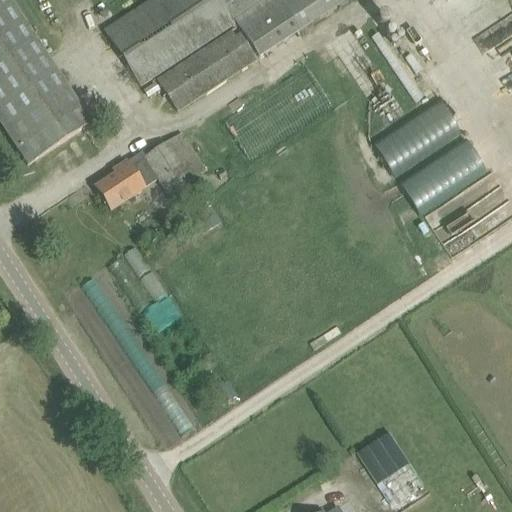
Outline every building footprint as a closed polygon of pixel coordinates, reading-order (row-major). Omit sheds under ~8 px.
[(7,0),(0,0),(0,124),(28,167),(91,126),(7,0)] [(100,0),(113,20),(144,0),(100,0)] [(156,83),(176,114),(350,0),(150,0),(101,32),(139,90),(233,29),(234,31),(156,83)] [(391,177),(465,134),(444,100),(371,143),(391,177)] [(96,190),(111,213),(158,182),(167,196),(206,172),(182,134),(145,157),(143,154),(127,164),(124,161),(91,182),(96,190)] [(469,139),(397,182),(418,217),(490,173),(469,139)] [(411,422),(358,456),(394,511),(404,511),(450,483),(411,422)]
